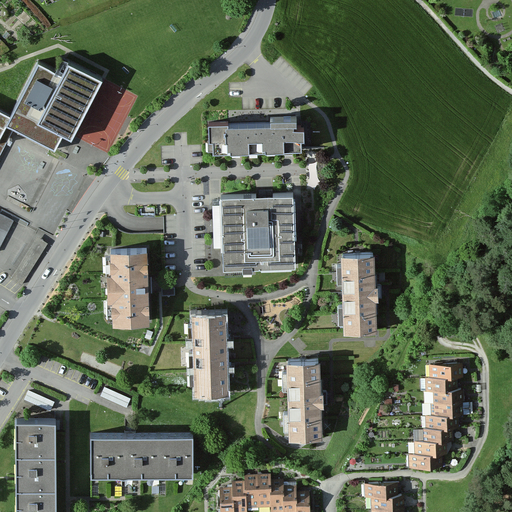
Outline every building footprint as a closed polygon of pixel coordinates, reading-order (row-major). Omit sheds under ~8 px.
[(72,135),(103,74),(70,57),(65,67),(38,54),(9,110),(0,105),(0,152),(15,124),(54,144),(61,130),(72,135)] [(228,117),(208,118),(209,135),(213,135),(213,150),(302,147),(302,135),(305,134),(304,119),(297,119),(297,111),(270,112),(270,117),(228,119),(228,117)] [(296,265),(293,188),(221,191),(223,267),(296,265)] [(0,245),(14,217),(0,209),(0,245)] [(39,252),(45,238),(36,234),(22,265),(31,269),(39,252)] [(150,318),(148,244),(111,245),(113,319),(150,318)] [(341,250),(343,327),(378,326),(375,248),(341,250)] [(192,308),(194,390),(228,389),(226,307),(192,308)] [(287,356),(289,435),(323,434),(320,355),(287,356)] [(463,375),(463,361),(429,363),(429,375),(425,375),(426,390),(433,389),(434,401),(431,401),(432,413),(425,413),(426,426),(423,426),(424,438),(414,439),(415,452),(409,452),(410,466),(442,465),(441,452),(447,451),(446,439),(452,438),(452,426),(457,426),(456,414),(463,413),(463,399),(465,399),(464,386),(457,386),(457,375),(463,375)] [(101,394),(128,403),(131,395),(105,385),(101,394)] [(15,416),(15,511),(56,511),(56,415),(15,416)] [(194,430),(91,430),(91,472),(194,472),(194,430)] [(310,511),(310,489),(297,489),(296,483),(284,484),(284,477),(272,477),(272,471),(243,472),(243,478),(231,478),(232,485),(220,486),(221,511),(235,511),(247,511),(247,506),(271,505),(271,511),(284,510),(283,511),(310,511)] [(404,511),(404,492),(398,493),(397,481),(364,482),(365,495),(370,495),(370,511),(404,511)]
